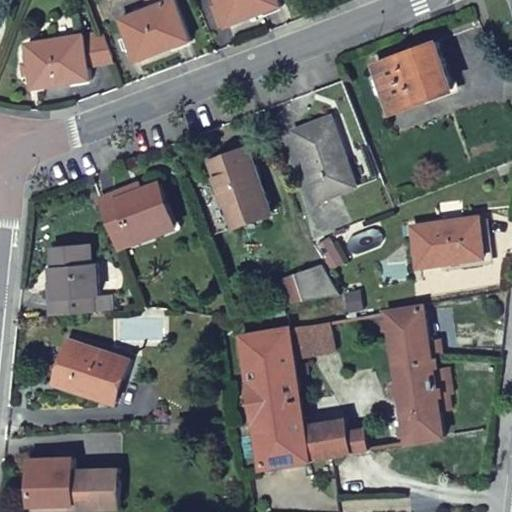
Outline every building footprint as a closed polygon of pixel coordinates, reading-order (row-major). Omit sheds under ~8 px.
[(171,0),(123,18),(130,37),(134,47),(139,60),(191,40),(176,0),(171,0)] [(218,0),(220,2),(227,23),(229,25),(283,4),(280,0),(218,0)] [(227,23),(220,2),(213,5),(221,25),(227,23)] [(28,43),(31,63),(33,73),(36,88),(92,78),(89,63),(114,59),(103,30),(83,34),(28,43)] [(134,47),(130,37),(123,40),(127,49),(134,47)] [(439,42),(377,65),(394,112),(456,88),(439,42)] [(33,73),(31,63),(23,65),(26,75),(33,73)] [(333,116),(295,130),(322,200),(356,187),(343,153),(347,152),(333,116)] [(274,212),(250,147),(211,162),(227,204),(233,202),(241,225),(274,212)] [(120,192),(102,199),(115,232),(131,227),(136,238),(177,222),(162,182),(143,189),(122,198),(120,192)] [(140,183),(120,192),(122,198),(143,189),(140,183)] [(481,217),(414,228),(420,267),(487,256),(481,217)] [(131,227),(115,232),(122,250),(179,227),(177,222),(136,238),(131,227)] [(319,245),(334,271),(347,262),(332,237),(319,245)] [(58,315),(96,312),(94,295),(101,295),(98,263),(93,263),(92,243),(55,246),(56,266),(55,267),(56,282),(58,315)] [(305,301),(345,294),(326,265),(296,274),(305,301)] [(305,301),(296,274),(285,278),(293,302),(305,301)] [(52,315),(58,315),(56,282),(50,282),(52,315)] [(96,312),(113,310),(111,294),(101,295),(94,295),(96,312)] [(433,356),(425,306),(389,312),(411,444),(447,438),(438,385),(454,382),(449,354),(433,356)] [(330,322),(292,328),(296,353),(334,346),(330,322)] [(266,468),(313,460),(308,425),(296,353),(292,328),(244,337),(254,398),(240,400),(241,404),(255,402),(266,468)] [(117,401),(130,359),(72,339),(60,377),(89,387),(88,392),(117,401)] [(59,382),(88,392),(89,387),(60,377),(59,382)] [(334,457),(353,454),(349,430),(348,419),(308,425),(313,460),(334,457)] [(353,454),(372,450),(368,427),(349,430),(353,454)] [(78,507),(116,505),(120,468),(77,469),(76,455),(31,457),(34,503),(78,501),(78,507)] [(34,509),(78,507),(78,501),(34,503),(34,509)]
